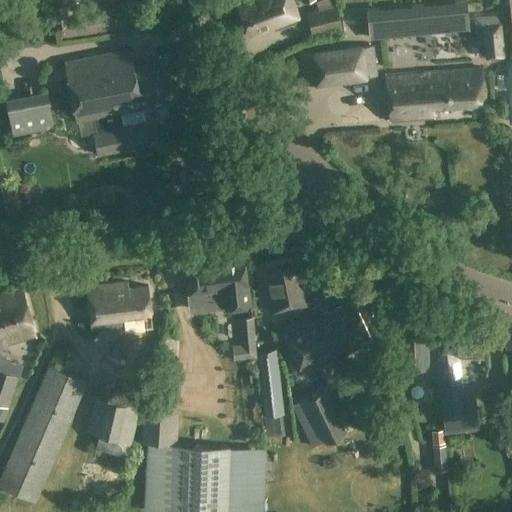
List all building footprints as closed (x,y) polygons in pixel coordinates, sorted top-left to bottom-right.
[(303,21),(294,0),(240,0),(236,1),(249,36),(278,25),(279,30),(303,21)] [(372,35),(471,27),(469,1),(370,9),(372,35)] [(342,28),(337,7),(307,13),(312,35),(342,28)] [(499,16),(474,18),(476,43),(501,41),(499,16)] [(376,77),(372,46),(363,47),(363,46),(301,54),(305,86),(315,85),(316,85),(367,78),(376,77)] [(134,68),(131,49),(65,62),(77,123),(79,123),(81,135),(93,133),(98,156),(150,146),(145,123),(124,127),(121,115),(143,110),(142,106),(173,100),(165,62),(134,68)] [(486,105),(483,68),(433,73),(432,71),(388,74),(391,123),(436,120),(435,109),(486,105)] [(54,129),(47,92),(5,100),(12,137),(54,129)] [(306,306),(296,257),(260,265),(270,313),(306,306)] [(247,285),(244,259),(184,267),(187,295),(190,314),(227,309),(251,306),(248,285),(247,285)] [(127,326),(127,332),(153,329),(148,286),(128,288),(128,281),(87,286),(90,314),(78,316),(80,332),(91,330),(127,326)] [(0,347),(37,337),(22,284),(0,290),(0,347)] [(372,341),(353,302),(318,318),(316,315),(283,330),(305,375),(347,356),(346,353),(372,341)] [(256,359),(252,317),(239,319),(242,346),(232,347),(234,361),(256,359)] [(483,327),(444,326),(444,354),(437,364),(445,428),(467,426),(460,367),(456,367),(455,356),(482,356),(483,327)] [(428,365),(427,330),(400,331),(401,366),(404,379),(432,378),(432,365),(428,365)] [(101,359),(120,354),(113,332),(95,337),(101,359)] [(152,351),(129,346),(122,379),(145,384),(152,351)] [(283,414),(277,351),(258,353),(265,416),(283,414)] [(86,382),(49,366),(0,480),(0,487),(35,502),(86,382)] [(18,378),(0,371),(0,422),(3,423),(18,378)] [(178,375),(150,374),(149,411),(144,411),(143,446),(148,446),(146,511),(156,511),(227,511),(230,449),(178,447),(179,413),(176,413),(178,375)] [(142,397),(111,388),(108,400),(98,397),(88,432),(99,435),(95,449),(127,457),(142,397)] [(345,432),(326,391),(292,407),(312,448),(345,432)] [(437,432),(440,471),(453,470),(450,431),(437,432)] [(123,472),(84,463),(78,491),(116,500),(123,472)]
